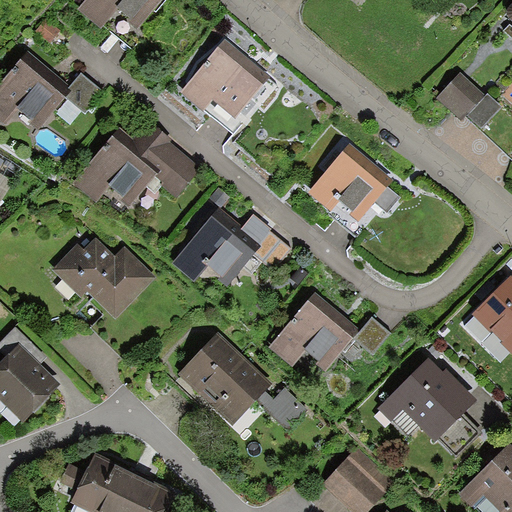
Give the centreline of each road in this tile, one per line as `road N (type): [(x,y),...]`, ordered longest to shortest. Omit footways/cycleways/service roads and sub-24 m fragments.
road 1 (residential): [(511,214),(252,0)]
road 2 (residential): [(0,457),(121,417),(145,429),(229,511)]
